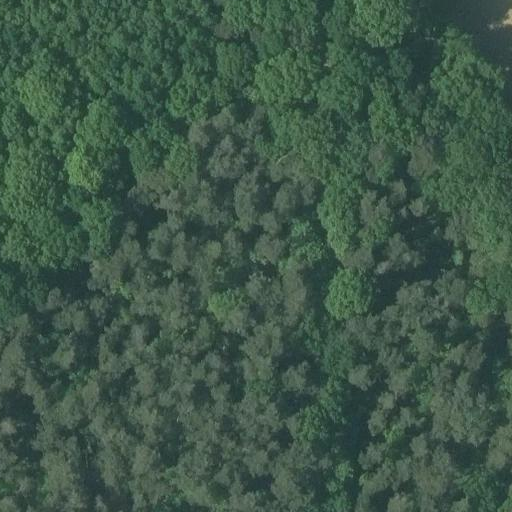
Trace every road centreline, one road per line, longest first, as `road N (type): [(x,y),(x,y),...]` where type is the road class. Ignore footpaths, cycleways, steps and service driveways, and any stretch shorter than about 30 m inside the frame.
road 1 (unclassified): [(323,511),(340,0)]
road 2 (track): [(332,113),(223,117),(0,352)]
